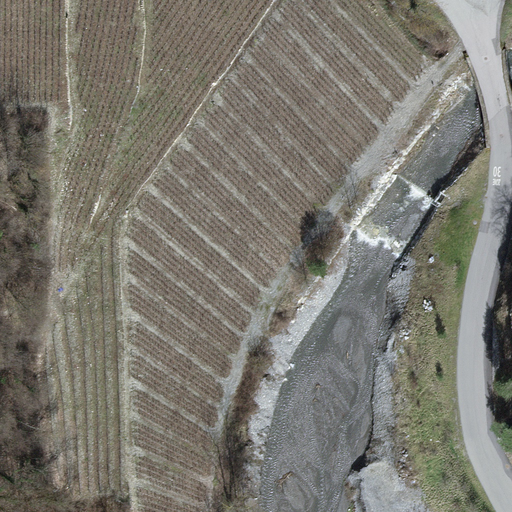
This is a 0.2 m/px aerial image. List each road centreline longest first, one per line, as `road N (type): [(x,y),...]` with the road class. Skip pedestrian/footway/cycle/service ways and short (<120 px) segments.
road 1 (residential): [(468,2),(500,124),(505,180),(475,333),(475,416),(511,508)]
road 2 (track): [(476,26),(291,266),(223,411)]
